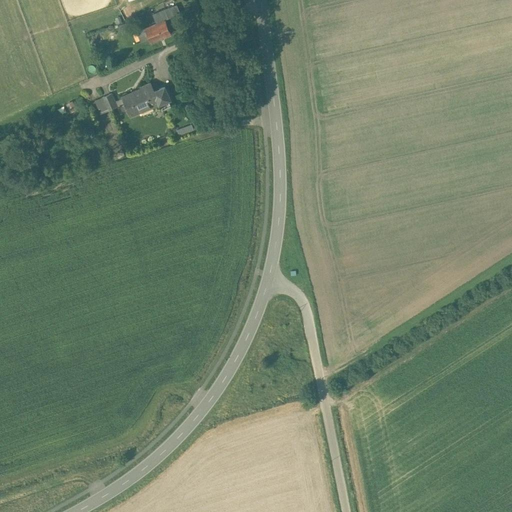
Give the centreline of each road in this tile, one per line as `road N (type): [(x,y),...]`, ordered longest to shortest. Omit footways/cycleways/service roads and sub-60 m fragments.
road 1 (tertiary): [(269,278),(243,344),(193,420),(78,511)]
road 2 (tertiary): [(261,0),(279,185),(269,278)]
road 3 (unclassified): [(269,278),(302,303),(345,511)]
